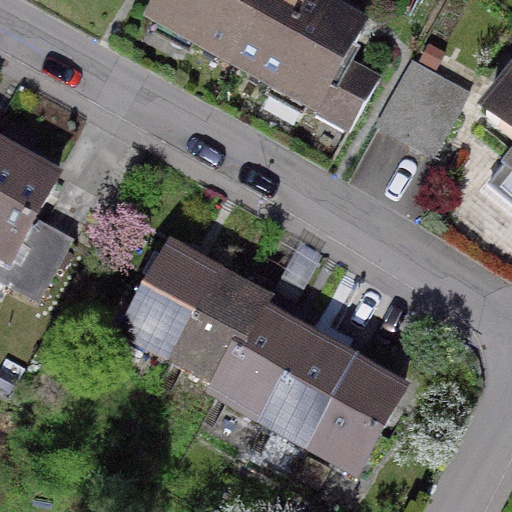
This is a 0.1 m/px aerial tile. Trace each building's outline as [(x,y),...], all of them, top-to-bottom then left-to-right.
[(270,0),(162,0),(151,20),(193,43),(234,66),(270,0)] [(361,33),(302,0),(270,0),(234,66),(293,98),(351,130),(376,85),(343,66),(361,33)] [(470,95),(413,64),(378,125),(436,157),(470,95)] [(511,83),(486,116),(511,136),(511,154),(504,164),(507,167),(491,186),(511,203),(511,83)] [(378,130),(353,171),(409,206),(434,165),(378,130)] [(7,158),(0,169),(0,257),(20,269),(10,286),(39,302),(70,247),(32,226),(55,185),(36,174),(39,170),(33,167),(27,163),(25,168),(7,158)] [(170,256),(125,335),(172,361),(217,283),(201,273),(203,269),(197,265),(190,262),(188,266),(170,256)] [(217,283),(172,361),(220,388),(260,317),(264,309),(248,300),(251,295),(244,292),(238,288),(235,293),(217,283)] [(220,388),(215,396),(262,423),(307,344),(290,334),(292,330),(286,326),(280,322),(277,327),(260,317),(220,388)] [(307,344),(262,423),(309,449),(353,370),(336,360),(339,356),(332,352),(326,348),(323,353),(307,344)] [(353,370),(309,449),(357,476),(402,397),(384,387),(387,383),(380,380),(374,376),(371,380),(353,370)]
